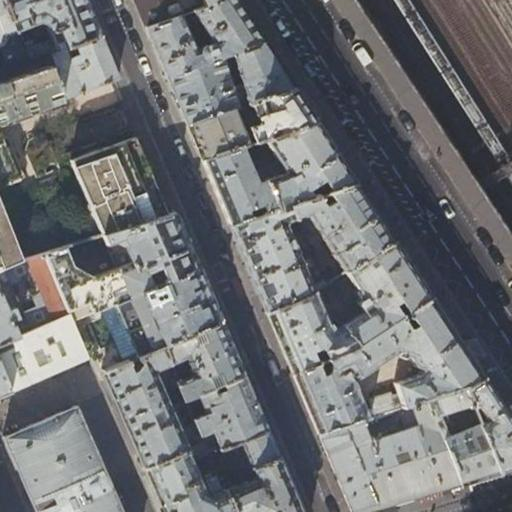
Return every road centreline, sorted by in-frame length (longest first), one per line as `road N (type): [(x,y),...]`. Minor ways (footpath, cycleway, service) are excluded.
road 1 (residential): [(326,511),(108,0)]
road 2 (secondary): [(294,0),(511,339)]
road 3 (residential): [(0,417),(77,383),(139,511)]
